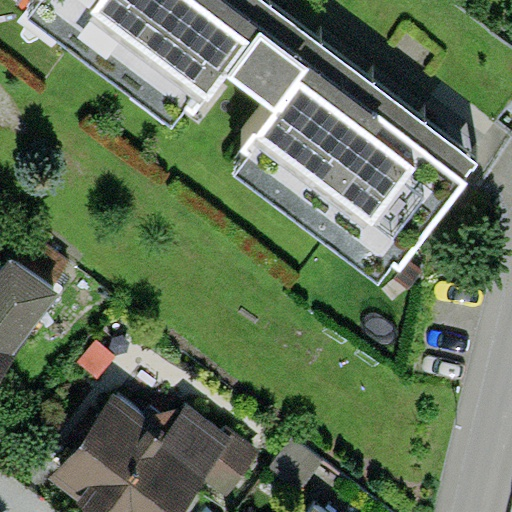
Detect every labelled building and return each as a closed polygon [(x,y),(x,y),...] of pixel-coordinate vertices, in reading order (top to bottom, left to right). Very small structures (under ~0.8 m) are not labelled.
[(237,24),(254,0),(41,0),(171,96),(185,78),(192,84),(228,36),(237,24)] [(254,0),(237,24),(228,36),(277,72),(289,54),(317,16),(295,0),(254,0)] [(289,54),(277,72),(241,121),(248,126),(231,148),(381,259),(396,239),(403,244),(480,140),(317,16),(289,54)] [(0,363),(61,280),(5,240),(0,246),(0,363)] [(116,511),(171,511),(202,471),(228,491),(264,444),(234,421),(230,425),(188,394),(184,400),(150,403),(111,375),(48,462),(116,511)] [(339,511),(316,495),(303,511),(339,511)]
